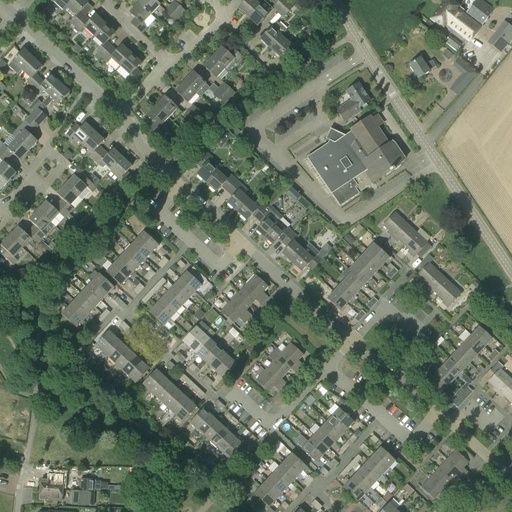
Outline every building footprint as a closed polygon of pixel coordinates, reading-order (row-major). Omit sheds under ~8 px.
[(88,3),(85,0),(72,0),(67,7),(76,15),(70,22),(72,25),(70,27),(72,30),(75,27),(85,16),(80,11),(88,3)] [(153,0),(140,0),(138,3),(151,14),(160,5),(153,0)] [(248,18),(259,5),(254,0),(246,0),(238,9),(248,18)] [(280,0),(273,8),(278,13),(290,0),(280,0)] [(290,0),(278,13),(283,18),(293,7),(292,6),(297,0),(290,0)] [(449,0),(444,0),(430,20),(442,29),(443,28),(467,45),(492,11),(477,0),(462,0),(458,6),(449,0)] [(174,2),(169,7),(180,17),(185,12),(174,2)] [(142,24),(151,14),(138,3),(130,12),(135,18),(130,23),(141,33),(146,28),(142,24)] [(304,15),(307,11),(299,4),(295,8),(302,15),(303,14),(304,15)] [(268,6),(265,10),(259,5),(248,18),(257,26),(269,14),(273,10),(268,6)] [(175,22),(180,17),(169,7),(164,12),(175,22)] [(46,15),(42,19),(47,25),(51,21),(46,15)] [(84,28),(94,37),(105,24),(96,15),(90,21),(85,16),(75,27),(80,32),(84,28)] [(115,33),(105,24),(94,37),(103,45),(96,53),(101,57),(111,47),(106,42),(115,33)] [(279,27),(275,24),(272,28),(272,27),(260,40),(270,49),(281,36),(286,31),(285,31),(280,26),(279,27)] [(491,45),(501,52),(511,38),(511,28),(507,25),(491,45)] [(281,36),(270,49),(279,58),(284,52),(290,57),(300,45),(295,41),(291,45),(281,36)] [(445,43),(457,52),(461,46),(450,37),(445,43)] [(116,51),(111,47),(101,57),(107,62),(111,58),(120,67),(131,54),(122,45),(116,51)] [(221,48),(212,57),(225,69),(229,73),(238,63),(243,58),(232,48),(227,53),(221,48)] [(17,75),(21,71),(33,58),(23,49),(8,66),(17,75)] [(443,55),(449,60),(453,54),(447,49),(443,55)] [(141,63),(131,54),(120,67),(129,75),(125,80),(131,85),(141,74),(135,69),(141,63)] [(216,78),(225,69),(212,57),(203,66),(216,78)] [(27,82),(31,87),(40,78),(35,74),(42,67),(33,58),(21,71),(30,79),(27,82)] [(420,58),(408,65),(417,79),(429,71),(429,72),(436,67),(432,61),(425,65),(420,58)] [(477,73),(466,64),(460,71),(464,74),(457,83),(464,89),(477,73)] [(184,81),(196,93),(201,88),(206,93),(210,89),(205,84),(193,72),(184,81)] [(44,82),(40,78),(31,87),(36,91),(39,88),(48,96),(60,84),(51,75),(44,82)] [(187,103),(196,93),(184,81),(175,91),(187,103)] [(223,83),(219,88),(230,99),(234,94),(223,83)] [(345,92),(350,99),(351,100),(336,110),(339,115),(345,124),(361,112),(359,108),(369,101),(357,83),(345,92)] [(70,92),(60,84),(48,96),(49,97),(42,104),(46,108),(53,101),(58,105),(70,92)] [(230,99),(219,88),(214,94),(225,104),(230,99)] [(164,97),(156,106),(168,118),(177,108),(164,97)] [(192,105),(187,110),(199,122),(204,116),(192,105)] [(165,126),(163,123),(168,118),(156,106),(147,116),(152,121),(147,126),(158,137),(164,131),(161,129),(165,126)] [(37,108),(33,113),(29,117),(39,126),(42,122),(47,117),(37,108)] [(194,127),(199,122),(187,110),(182,116),(192,125),(184,133),(187,135),(194,127)] [(370,116),(350,130),(351,132),(339,140),(334,143),(329,141),(327,144),(306,158),(339,207),(358,194),(358,193),(399,167),(405,159),(395,144),(392,142),(388,144),(378,128),(383,124),(379,117),(377,115),(372,119),(370,116)] [(37,142),(30,135),(39,126),(29,117),(12,135),(16,139),(29,151),(37,142)] [(73,136),(83,145),(94,132),(85,123),(80,128),(75,124),(65,135),(70,140),(73,136)] [(237,136),(240,132),(232,126),(229,130),(237,136)] [(224,128),(216,137),(224,145),(233,137),(224,128)] [(88,157),(93,161),(103,150),(99,146),(104,141),(94,132),(83,145),(92,153),(88,157)] [(20,160),(29,151),(16,139),(8,148),(4,145),(0,141),(0,149),(8,158),(12,153),(20,160)] [(236,142),(230,147),(235,153),(241,148),(236,142)] [(0,159),(3,162),(0,164),(0,176),(7,183),(16,174),(4,162),(8,158),(0,149),(0,159)] [(103,169),(106,166),(110,170),(122,158),(113,149),(108,154),(103,150),(93,161),(98,166),(98,165),(103,169)] [(68,151),(63,156),(69,161),(74,156),(68,151)] [(202,151),(193,160),(197,164),(206,155),(202,151)] [(202,169),(197,175),(203,181),(206,183),(221,167),(212,158),(207,153),(206,155),(197,164),(197,165),(202,169)] [(131,166),(122,158),(110,170),(120,179),(116,183),(121,187),(131,176),(126,171),(131,166)] [(221,167),(206,183),(215,192),(221,187),(226,192),(237,181),(231,175),(227,180),(218,172),(222,168),(221,167)] [(74,175),(65,184),(78,196),(87,187),(90,191),(93,193),(97,189),(95,186),(83,176),(79,180),(74,175)] [(236,212),(248,200),(244,196),(248,191),(237,182),(227,193),(232,198),(227,203),(236,212)] [(61,199),(57,203),(70,215),(74,210),(69,206),(78,196),(65,184),(56,194),(61,199)] [(295,203),(299,198),(290,189),(285,194),(295,203)] [(257,208),(248,200),(236,212),(246,221),(251,215),(257,220),(267,209),(261,204),(257,208)] [(45,201),(37,210),(50,222),(59,213),(65,219),(67,217),(73,223),(75,220),(70,215),(57,203),(53,208),(45,201)] [(269,207),(267,209),(257,220),(262,224),(256,231),(261,236),(260,237),(263,240),(282,219),(269,207)] [(33,225),(29,229),(42,240),(46,236),(42,232),(50,222),(37,210),(28,220),(33,225)] [(387,233),(392,238),(406,223),(394,213),(383,225),(388,231),(387,233)] [(282,244),(292,232),(288,228),(290,226),(282,219),(263,240),(265,242),(266,240),(272,245),(277,239),(282,244)] [(404,246),(416,233),(406,223),(392,238),(397,242),(398,240),(404,246)] [(9,236),(22,248),(26,244),(33,250),(37,245),(38,247),(42,242),(41,241),(42,240),(29,229),(25,234),(17,227),(9,236)] [(143,232),(137,239),(152,253),(159,246),(143,232)] [(297,256),(303,250),(300,247),(302,243),(297,238),(298,237),(292,232),(282,244),(287,248),(282,254),(291,263),(297,256)] [(427,243),(416,233),(404,246),(409,250),(408,252),(413,257),(427,243)] [(13,257),(22,248),(9,236),(0,245),(6,250),(1,255),(13,266),(17,261),(13,257)] [(348,236),(344,240),(349,244),(352,240),(348,236)] [(152,253),(137,239),(131,245),(146,260),(152,253)] [(393,244),(389,241),(384,246),(388,249),(393,244)] [(372,243),(366,250),(382,265),(388,258),(372,243)] [(297,256),(291,263),(301,272),(306,266),(311,271),(322,260),(317,256),(320,253),(309,244),(303,250),(297,256)] [(146,260),(131,245),(124,252),(140,266),(146,260)] [(360,257),(376,271),(382,265),(366,250),(360,257)] [(118,258),(134,273),(140,266),(124,252),(118,258)] [(376,271),(360,257),(354,263),(370,278),(376,271)] [(112,265),(127,279),(134,273),(118,258),(112,265)] [(186,266),(181,261),(177,264),(183,270),(186,266)] [(421,283),(426,288),(440,274),(428,263),(427,265),(423,262),(419,267),(422,270),(417,276),(422,281),(421,283)] [(351,272),(364,285),(370,278),(354,263),(348,270),(351,272)] [(121,286),(127,279),(112,265),(105,272),(121,286)] [(179,279),(194,293),(201,286),(202,286),(206,281),(193,269),(188,274),(186,272),(179,279)] [(175,275),(170,270),(166,274),(171,279),(175,275)] [(364,285),(351,272),(345,279),(358,291),(364,285)] [(98,274),(92,281),(107,295),(114,288),(98,274)] [(439,296),(450,284),(440,274),(426,288),(431,293),(433,291),(439,296)] [(255,275),(246,284),(265,302),(268,298),(263,293),(268,287),(255,275)] [(11,283),(16,288),(22,281),(17,277),(11,283)] [(163,279),(158,284),(162,287),(166,282),(163,279)] [(173,286),(188,300),(194,293),(179,279),(173,286)] [(358,291),(345,279),(339,285),(352,298),(358,291)] [(107,295),(92,281),(86,287),(101,302),(107,295)] [(381,281),(377,285),(382,289),(386,285),(381,281)] [(157,292),(162,287),(158,284),(154,289),(157,292)] [(265,302),(246,284),(237,293),(250,306),(255,300),(261,306),(265,302)] [(461,294),(450,284),(439,296),(444,301),(442,303),(448,308),(461,294)] [(352,298),(339,285),(333,292),(346,304),(352,298)] [(378,293),(382,289),(377,285),(374,288),(378,293)] [(167,292),(182,306),(188,300),(173,286),(167,292)] [(101,302),(86,287),(79,294),(95,308),(101,302)] [(151,292),(146,297),(150,300),(154,296),(151,292)] [(161,299),(176,313),(182,306),(167,292),(161,299)] [(340,311),(346,304),(333,292),(327,299),(340,311)] [(250,306),(237,293),(229,303),(247,320),(251,316),(246,311),(250,306)] [(95,308),(79,294),(73,300),(89,315),(95,308)] [(220,310),(228,302),(222,296),(214,305),(220,310)] [(145,305),(150,300),(146,297),(141,302),(145,305)] [(114,302),(119,306),(122,303),(117,298),(114,302)] [(373,298),(369,302),(373,306),(377,302),(373,298)] [(155,306),(170,320),(176,313),(161,299),(155,306)] [(89,315),(73,300),(67,307),(83,322),(89,315)] [(369,310),(373,306),(369,302),(365,306),(369,310)] [(127,307),(122,303),(119,306),(124,311),(127,307)] [(244,324),(247,320),(229,303),(220,312),(233,324),(238,319),(244,324)] [(163,326),(170,320),(155,306),(148,312),(163,326)] [(76,329),(83,322),(67,307),(61,314),(76,329)] [(107,310),(102,315),(106,319),(111,314),(107,310)] [(199,310),(193,316),(198,321),(204,315),(199,310)] [(361,311),(357,315),(361,319),(365,315),(361,311)] [(102,324),(106,319),(102,315),(98,320),(102,324)] [(358,323),(361,319),(357,315),(353,319),(358,323)] [(117,325),(121,330),(126,325),(121,320),(117,325)] [(197,326),(207,333),(210,329),(201,321),(197,326)] [(94,323),(90,328),(94,332),(98,327),(94,323)] [(131,329),(126,325),(121,330),(126,334),(131,329)] [(182,342),(189,349),(204,333),(196,326),(182,342)] [(89,337),(94,332),(90,328),(85,333),(89,337)] [(479,328),(471,336),(484,348),(492,340),(479,328)] [(94,346),(102,353),(116,337),(108,330),(94,346)] [(204,333),(189,349),(196,355),(210,340),(204,333)] [(464,344),(477,356),(484,348),(471,336),(464,344)] [(116,337),(102,353),(108,359),(122,344),(116,337)] [(210,340),(196,355),(202,361),(217,346),(210,340)] [(290,343),(281,353),(300,370),(303,366),(298,361),(303,355),(290,343)] [(122,344),(108,359),(115,365),(129,350),(122,344)] [(456,351),(469,364),(477,356),(464,344),(456,351)] [(217,346),(202,361),(209,367),(223,352),(217,346)] [(251,355),(256,350),(251,346),(247,351),(251,355)] [(129,350),(115,365),(121,371),(136,356),(129,350)] [(449,359),(462,372),(469,364),(456,351),(449,359)] [(223,352),(209,367),(216,373),(230,358),(223,352)] [(300,370),(281,353),(273,362),(286,374),(291,369),(296,374),(300,370)] [(136,356),(121,371),(128,377),(142,362),(136,356)] [(237,364),(230,358),(216,373),(222,379),(237,364)] [(442,367),(455,380),(462,372),(449,359),(442,367)] [(149,368),(142,362),(128,377),(135,384),(149,368)] [(286,374),(273,362),(264,371),(283,388),(286,384),(281,379),(286,374)] [(498,394),(511,380),(501,370),(503,368),(498,363),(490,371),(495,375),(488,382),(494,388),(493,389),(498,394)] [(102,366),(95,374),(101,379),(108,372),(102,366)] [(434,375),(447,387),(455,380),(442,367),(434,375)] [(142,385),(149,392),(163,377),(156,370),(142,385)] [(279,392),(283,388),(264,371),(255,381),(268,393),(274,387),(279,392)] [(178,377),(183,382),(186,378),(182,374),(178,377)] [(460,379),(466,384),(461,389),(469,397),(473,393),(468,388),(473,382),(465,374),(460,379)] [(439,396),(447,387),(434,375),(426,384),(439,396)] [(163,377),(149,392),(156,398),(170,383),(163,377)] [(191,383),(186,378),(183,382),(188,386),(191,383)] [(510,402),(511,399),(511,380),(498,394),(503,399),(504,397),(510,402)] [(170,383),(156,398),(163,404),(177,389),(170,383)] [(191,389),(196,394),(200,390),(195,386),(191,389)] [(177,389),(163,404),(169,410),(183,395),(177,389)] [(461,389),(450,400),(454,405),(458,408),(469,397),(461,389)] [(205,395),(200,390),(196,394),(201,399),(205,395)] [(313,396),(318,401),(323,396),(318,391),(313,396)] [(183,395),(169,410),(175,416),(190,401),(183,395)] [(454,405),(450,400),(446,405),(450,409),(454,405)] [(197,407),(190,401),(175,416),(182,423),(197,407)] [(343,406),(352,415),(356,410),(347,401),(346,403),(343,406)] [(189,423),(196,430),(211,415),(203,408),(189,423)] [(338,408),(332,415),(347,430),(354,423),(338,408)] [(211,415),(196,430),(203,436),(218,421),(211,415)] [(326,422),(341,436),(347,430),(332,415),(326,422)] [(218,421),(203,436),(210,443),(224,427),(218,421)] [(320,428),(335,443),(341,436),(326,422),(320,428)] [(246,430),(241,425),(237,428),(243,433),(246,430)] [(224,427),(210,443),(216,449),(230,433),(224,427)] [(313,435),(329,449),(335,443),(320,428),(313,435)] [(358,430),(353,435),(357,438),(361,433),(358,430)] [(230,433),(216,449),(223,455),(237,440),(230,433)] [(307,442),(323,456),(329,449),(313,435),(307,442)] [(352,443),(357,438),(353,435),(348,440),(352,443)] [(378,440),(373,435),(370,439),(375,444),(378,440)] [(256,439),(252,436),(247,441),(251,444),(256,439)] [(244,446),(237,440),(223,455),(229,461),(244,446)] [(451,449),(455,445),(449,440),(445,444),(451,449)] [(277,453),(283,446),(279,442),(275,446),(273,449),(272,449),(277,453)] [(316,463),(323,456),(307,442),(301,449),(316,463)] [(345,443),(341,448),(344,451),(349,447),(345,443)] [(364,445),(363,444),(359,448),(364,453),(368,449),(364,445)] [(380,447),(373,454),(389,468),(395,462),(380,447)] [(340,456),(344,451),(341,448),(336,453),(340,456)] [(455,450),(446,459),(465,477),(468,473),(463,468),(468,463),(455,450)] [(291,454),(285,460),(300,474),(306,468),(291,454)] [(367,461),(382,475),(389,468),(373,454),(367,461)] [(357,455),(353,460),(357,463),(361,458),(357,455)] [(338,464),(333,459),(330,462),(335,468),(338,464)] [(465,477),(446,459),(438,469),(451,481),(455,476),(461,482),(465,477)] [(279,467),(294,481),(300,474),(285,460),(279,467)] [(352,468),(357,463),(353,460),(349,465),(352,468)] [(361,467),(376,482),(382,475),(367,461),(361,467)] [(325,470),(319,465),(316,469),(321,474),(325,470)] [(273,473),(288,487),(294,481),(279,467),(273,473)] [(355,474),(370,488),(376,482),(361,467),(355,474)] [(345,468),(341,473),(344,476),(349,471),(345,468)] [(451,481),(438,469),(429,478),(448,495),(451,491),(446,486),(451,481)] [(267,480),(282,494),(288,487),(273,473),(267,480)] [(340,481),(344,476),(341,473),(336,478),(340,481)] [(41,480),(40,489),(62,491),(63,481),(62,481),(62,475),(47,474),(47,480),(41,480)] [(349,480),(364,495),(370,488),(355,474),(349,480)] [(444,500),(448,495),(429,478),(420,488),(433,500),(438,495),(444,500)] [(79,492),(93,493),(93,491),(99,491),(100,482),(80,480),(79,492)] [(260,487),(276,501),(282,494),(267,480),(260,487)] [(357,502),(364,495),(349,480),(342,488),(357,502)] [(410,496),(414,492),(408,485),(404,490),(410,496)] [(269,508),(276,501),(260,487),(249,499),(261,511),(266,506),(269,508)] [(61,502),(62,491),(40,489),(39,499),(49,500),(49,501),(61,502)] [(92,506),(93,493),(79,492),(72,492),(71,505),(92,506)] [(379,511),(393,511),(396,510),(388,503),(379,511)]
